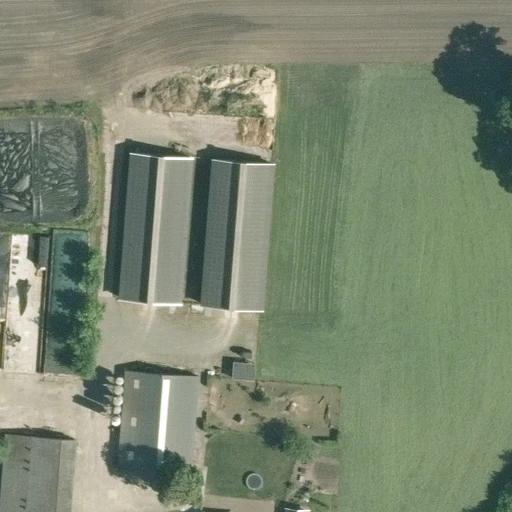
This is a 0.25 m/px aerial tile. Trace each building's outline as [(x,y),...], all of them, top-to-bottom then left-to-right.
[(133,152),(122,298),(178,302),(189,157),(133,152)] [(215,159),(203,305),(259,309),(271,163),(215,159)] [(0,374),(14,375),(19,243),(0,241),(0,374)] [(55,368),(54,377),(84,382),(85,372),(55,368)] [(127,370),(120,465),(192,473),(199,375),(127,370)] [(0,497),(0,511),(71,511),(76,439),(5,434),(0,497)]
